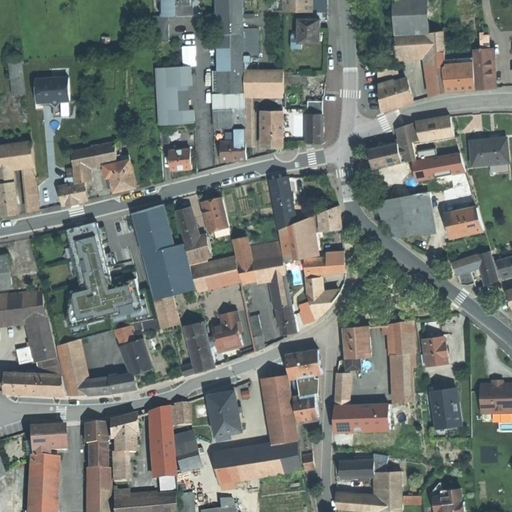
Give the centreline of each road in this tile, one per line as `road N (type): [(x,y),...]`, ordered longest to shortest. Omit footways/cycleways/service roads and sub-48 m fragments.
road 1 (tertiary): [(346,145),(0,230)]
road 2 (residential): [(328,325),(211,380),(143,398),(56,406),(0,401)]
road 3 (residential): [(328,325),(327,511)]
road 4 (tertiary): [(511,100),(432,107),(346,145)]
road 5 (tertiary): [(391,247),(511,339)]
road 6 (tertiary): [(346,145),(345,0)]
road 7 (tertiary): [(346,145),(353,215),(391,247)]
